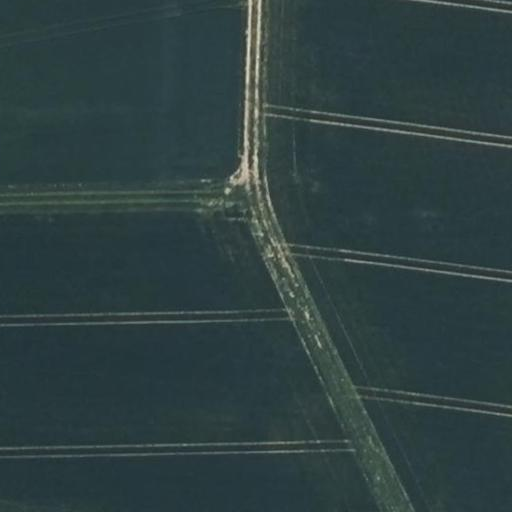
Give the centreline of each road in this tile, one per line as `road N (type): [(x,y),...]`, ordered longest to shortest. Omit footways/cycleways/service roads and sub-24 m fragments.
road 1 (track): [(400,511),(252,195),(258,0)]
road 2 (track): [(252,195),(0,200)]
